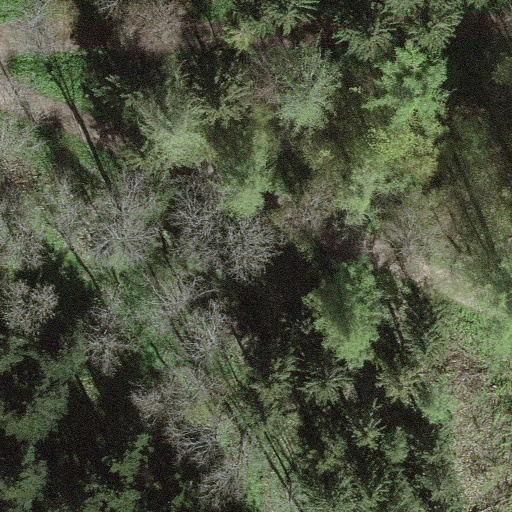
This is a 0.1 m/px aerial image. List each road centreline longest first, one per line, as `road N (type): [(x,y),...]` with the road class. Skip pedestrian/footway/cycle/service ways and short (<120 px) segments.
road 1 (track): [(0,90),(511,313)]
road 2 (track): [(0,39),(511,25)]
